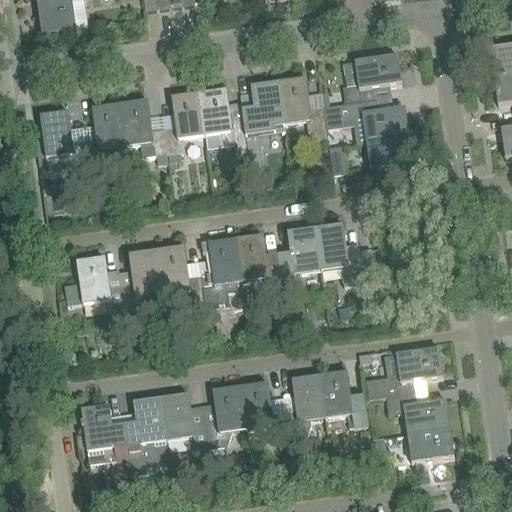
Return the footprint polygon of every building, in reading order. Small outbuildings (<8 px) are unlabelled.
[(89,32),(83,0),(78,0),(72,1),(39,5),(44,39),(43,39),(43,40),(89,33),(89,32)] [(156,0),(144,0),(146,16),(159,14),(156,0)] [(169,0),(156,0),(159,14),(171,13),(169,0)] [(169,0),(171,13),(184,11),(182,0),(169,0)] [(194,0),(182,0),(184,11),(196,9),(194,0)] [(265,0),(267,8),(280,7),(314,2),(314,1),(313,1),(313,0),(265,0)] [(495,63),(491,63),(493,72),(496,71),(497,82),(511,80),(511,50),(493,53),(495,63)] [(348,91),(344,92),(345,98),(346,109),(346,110),(375,106),(373,94),(386,92),(403,89),(401,77),(399,77),(397,62),(397,61),(356,67),(345,69),(345,70),(348,91)] [(511,80),(497,82),(499,95),(498,96),(499,102),(500,102),(501,109),(501,110),(511,108),(511,80)] [(295,88),(280,90),(286,129),(307,126),(308,133),(310,146),(316,145),(328,143),(327,133),(324,112),(312,114),(310,100),(307,84),(295,86),(295,88)] [(255,113),(243,115),(244,123),(247,142),(248,148),(249,159),(250,168),(263,166),(260,140),(287,136),(286,129),(280,90),(253,94),(252,94),(253,98),(255,113)] [(216,99),(201,101),(207,140),(207,143),(208,154),(222,152),(222,153),(235,151),(236,161),(249,159),(248,148),(247,142),(244,123),(232,125),(230,109),(228,95),(216,97),(216,99)] [(177,133),(165,134),(169,159),(170,169),(182,167),(181,158),(187,157),(185,143),(207,140),(201,101),(174,105),(173,105),(175,120),(177,133)] [(137,110),(122,112),(127,152),(141,150),(143,163),(157,161),(159,170),(170,169),(169,159),(165,134),(153,136),(151,123),(149,106),(136,108),(137,110)] [(330,112),(324,112),(327,133),(356,129),(359,148),(370,147),(408,141),(405,114),(404,113),(390,115),(377,117),(375,106),(346,110),(346,109),(330,112)] [(98,144),(86,145),(90,170),(101,169),(107,168),(105,155),(127,152),(122,112),(95,116),(94,116),(96,131),(98,144)] [(43,123),(42,123),(48,164),(48,169),(49,176),(71,173),(78,172),(90,170),(86,145),(74,147),(72,134),(70,117),(57,119),(57,121),(43,123)] [(408,141),(370,147),(373,173),(374,174),(381,173),(414,169),(413,156),(411,156),(408,141)] [(334,180),(348,178),(344,151),(330,153),(334,180)] [(332,234),(316,236),(322,276),(342,273),(345,292),(364,289),(377,288),(376,281),(373,256),(359,258),(348,260),(347,251),(344,230),(332,232),(332,234)] [(291,258),(280,260),(281,269),(283,281),(284,294),(296,293),(303,292),(301,278),(322,276),(316,236),(290,240),(289,240),(291,258)] [(253,245),(238,247),(243,286),(265,283),(267,297),(273,296),(284,294),(283,281),(281,269),(280,260),(268,262),(265,241),(252,243),(253,245)] [(214,279),(202,280),(203,292),(205,305),(206,311),(229,307),(228,297),(244,295),(243,286),(238,247),(211,251),(210,251),(212,265),(214,279)] [(173,256),(159,258),(164,297),(187,294),(189,308),(193,307),(205,305),(203,292),(202,280),(190,282),(188,268),(186,252),(173,254),(173,256)] [(134,290),(122,291),(124,303),(126,314),(126,316),(136,315),(138,315),(143,314),(141,301),(164,297),(159,258),(131,262),(130,262),(132,275),(134,290)] [(81,289),(65,291),(68,311),(84,309),(85,308),(107,305),(108,316),(109,319),(110,331),(113,330),(126,329),(127,328),(126,316),(126,314),(124,303),(122,291),(111,293),(108,276),(106,264),(94,265),(94,267),(79,269),(78,269),(81,289)] [(388,383),(367,386),(369,405),(388,403),(416,398),(415,387),(444,382),(443,370),(441,370),(439,355),(438,354),(397,360),(391,361),(385,362),(388,383)] [(336,381),(321,384),(327,423),(348,420),(350,433),(356,432),(369,430),(368,421),(366,406),(365,406),(353,407),(352,403),(349,378),(336,380),(336,381)] [(297,415),(286,417),(289,441),(303,439),(306,439),(308,439),(313,427),(312,425),(327,423),(321,384),(295,387),(294,388),(295,402),(297,415)] [(257,393),(242,395),(248,434),(270,431),(272,444),(277,443),(278,443),(289,441),(286,417),(274,418),(272,405),(270,389),(257,391),(257,393)] [(218,426),(207,428),(210,453),(223,451),(228,450),(232,437),(248,434),(242,395),(215,399),(214,399),(216,409),(218,426)] [(416,398),(388,403),(388,405),(389,414),(390,420),(407,418),(410,439),(450,433),(446,407),(446,406),(418,410),(416,398)] [(178,404),(163,406),(169,446),(191,442),(193,455),(198,455),(203,454),(209,453),(210,453),(207,428),(194,430),(192,413),(190,400),(178,402),(178,404)] [(138,428),(126,430),(127,439),(131,462),(131,464),(132,469),(133,480),(150,478),(149,473),(147,461),(148,461),(168,458),(170,458),(169,446),(163,406),(136,410),(135,410),(136,418),(138,428)] [(85,428),(83,428),(83,433),(85,432),(86,440),(88,452),(89,457),(91,470),(106,467),(118,466),(119,465),(119,470),(126,469),(132,469),(131,464),(131,462),(127,439),(126,430),(114,431),(112,421),(111,411),(98,413),(99,415),(84,417),(83,417),(85,428)] [(450,433),(410,439),(414,466),(414,467),(455,462),(454,449),(452,449),(450,433)] [(369,434),(361,435),(362,444),(370,443),(369,434)] [(375,473),(389,471),(385,441),(371,443),(375,473)] [(179,510),(177,496),(165,498),(167,511),(179,510)]
